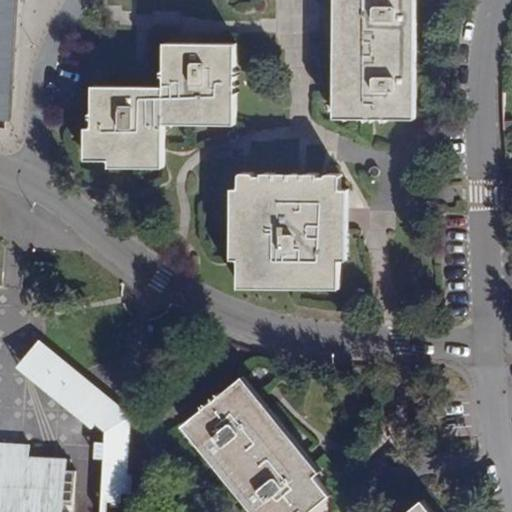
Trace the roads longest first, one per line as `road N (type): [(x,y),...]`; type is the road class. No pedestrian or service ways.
road 1 (residential): [(27,180),(164,281),(218,307),(272,326),(489,344)]
road 2 (residential): [(487,0),(470,70),(489,344)]
road 3 (unclassified): [(89,0),(27,180)]
road 4 (unknown): [(164,281),(94,324),(0,319)]
road 5 (unknown): [(27,180),(0,319)]
